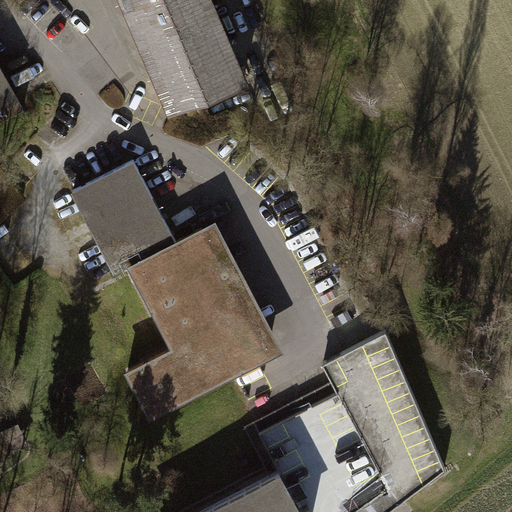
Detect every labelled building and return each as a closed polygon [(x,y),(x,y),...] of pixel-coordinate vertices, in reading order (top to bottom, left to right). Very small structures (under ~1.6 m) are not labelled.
[(249,71),(216,0),(120,0),(166,105),(249,71)] [(0,216),(23,197),(6,176),(0,180),(0,116),(19,109),(0,68),(0,216)] [(134,156),(72,189),(115,269),(131,261),(177,236),(134,156)] [(286,347),(217,215),(177,236),(131,261),(175,345),(128,370),(153,416),(286,347)] [(430,481),(450,472),(387,334),(332,359),(343,383),(350,357),(356,370),(397,381),(396,384),(409,388),(405,403),(418,406),(414,420),(398,427),(396,435),(398,435),(406,453),(399,456),(394,474),(412,479),(407,496),(436,483),(430,481)] [(214,511),(314,511),(289,472),(214,511)]
